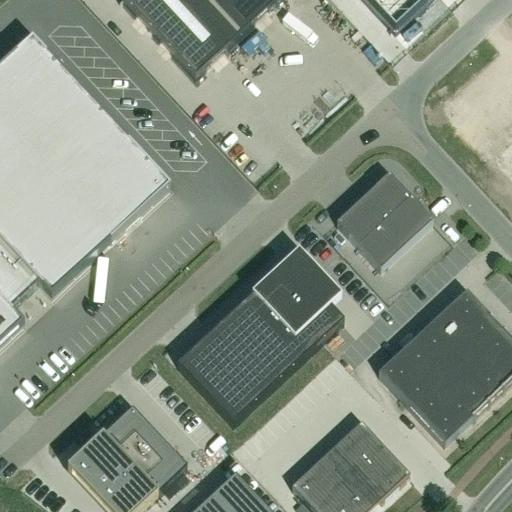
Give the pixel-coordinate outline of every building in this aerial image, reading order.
[(119,0),(196,82),(284,0),(119,0)] [(358,0),(395,39),(437,0),(358,0)] [(0,352),(24,331),(17,324),(10,316),(23,304),(37,291),(44,299),(51,306),(110,250),(169,194),(138,161),(85,105),(32,49),(0,79),(0,352)] [(362,206),(336,231),(347,242),(358,254),(386,228),(410,206),(399,194),(388,182),(362,206)] [(386,228),(358,254),(369,266),(380,278),(406,253),(432,229),(421,217),(410,206),(386,228)] [(262,294),(177,373),(232,432),(344,329),(330,315),(288,270),(262,294)] [(378,380),(444,451),(511,388),(511,346),(466,298),(378,380)] [(131,418),(70,474),(117,511),(147,511),(185,477),(131,418)] [(333,458),(340,466),(334,471),(372,511),(377,507),(381,511),(410,485),(361,432),(333,458)] [(334,471),(329,476),(321,468),(293,494),(309,511),(371,511),(372,511),(334,471)] [(213,503),(203,511),(262,511),(235,483),(213,503)]
